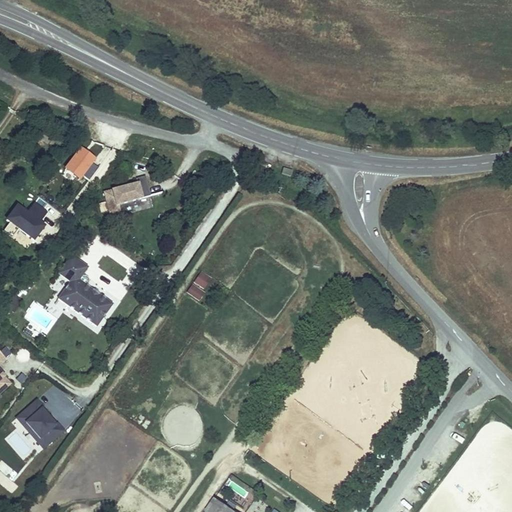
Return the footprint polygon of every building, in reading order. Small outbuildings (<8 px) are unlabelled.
[(79,180),(95,157),(79,145),(62,168),(79,180)] [(139,181),(142,196),(149,195),(146,179),(139,181)] [(137,180),(102,190),(109,215),(121,212),(118,204),(142,197),(137,180)] [(26,210),(14,202),(4,220),(35,240),(45,224),(39,221),(45,211),(31,202),(26,210)] [(88,260),(73,248),(60,265),(72,274),(59,290),(96,318),(113,297),(79,271),(88,260)] [(193,282),(203,289),(211,277),(200,270),(193,282)] [(197,299),(203,290),(192,283),(186,292),(197,299)] [(0,392),(12,383),(0,368),(0,363),(6,359),(0,352),(0,392)] [(35,398),(12,420),(41,451),(64,429),(35,398)] [(1,460),(0,460),(0,469),(7,475),(12,469),(1,460)] [(212,497),(200,511),(228,511),(229,510),(212,497)]
